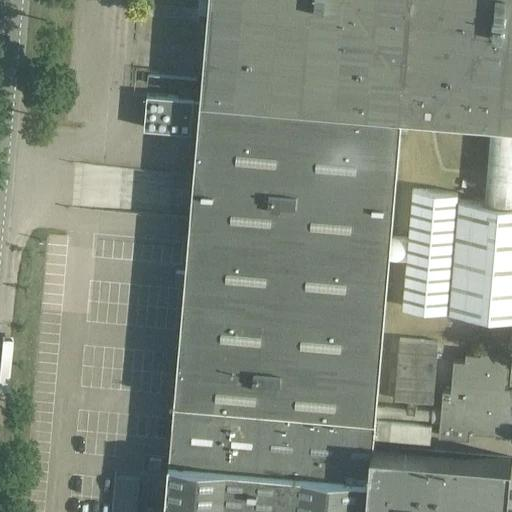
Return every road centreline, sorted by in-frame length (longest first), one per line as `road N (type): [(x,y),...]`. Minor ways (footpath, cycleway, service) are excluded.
road 1 (unknown): [(77,205),(95,0)]
road 2 (unclassified): [(0,162),(14,0)]
road 3 (unknown): [(62,334),(77,205)]
